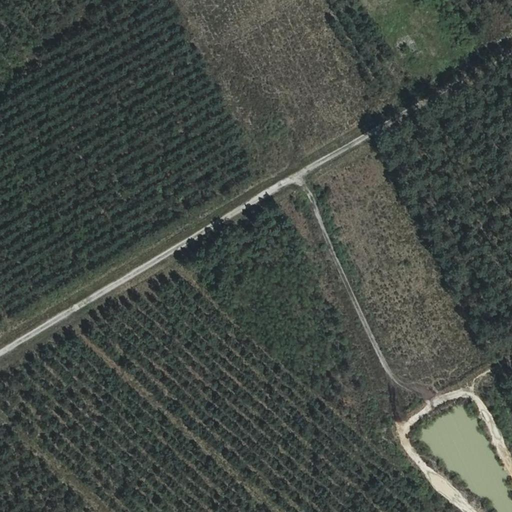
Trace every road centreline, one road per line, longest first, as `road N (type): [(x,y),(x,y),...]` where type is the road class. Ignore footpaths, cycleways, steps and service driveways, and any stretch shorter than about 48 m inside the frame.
road 1 (track): [(299,171),(395,374),(427,406),(408,439),(420,471),(453,511)]
road 2 (track): [(299,171),(0,353)]
road 3 (track): [(511,52),(299,171)]
